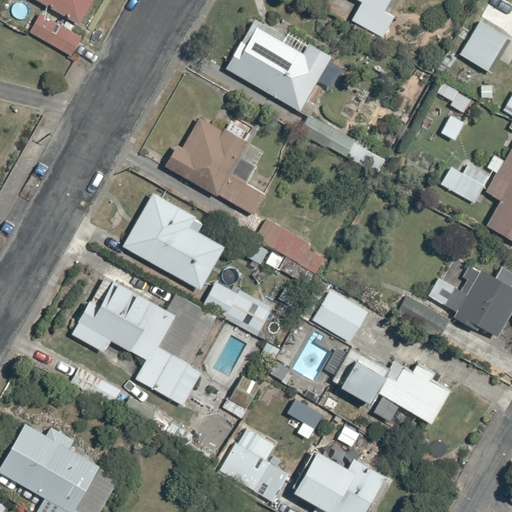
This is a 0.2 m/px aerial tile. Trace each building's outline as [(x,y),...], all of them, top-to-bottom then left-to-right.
[(43,0),(84,23),(96,0),(43,0)] [(363,0),(354,18),(387,35),(396,17),(388,12),(394,0),(363,0)] [(82,38),(42,15),(32,33),(72,55),(82,38)] [(511,42),(511,39),(482,21),(462,53),(493,72),(511,42)] [(253,22),(227,68),(305,113),(336,57),(311,43),(306,52),(253,22)] [(459,121),(444,113),(435,131),(450,139),(459,121)] [(266,152),(199,117),(170,169),(257,217),(269,195),(249,184),(266,152)] [(511,151),(489,192),(502,200),(489,224),(511,237),(511,151)] [(486,173),(463,160),(456,172),(446,166),(436,183),(469,202),(486,173)] [(199,216),(156,192),(126,246),(203,288),(227,246),(193,227),(199,216)] [(269,221),(259,238),(316,273),(325,259),(309,249),(312,243),(286,227),(284,230),(269,221)] [(471,290),(440,275),(430,295),(462,311),(459,317),(502,339),(511,319),(511,274),(500,268),(496,277),(481,270),(471,290)] [(172,311),(108,275),(75,334),(105,351),(112,340),(147,359),(136,379),(188,408),(208,370),(195,362),(218,320),(179,298),(172,311)] [(243,295),(217,281),(205,301),(227,314),(225,318),(258,336),(273,309),(244,292),(243,295)] [(371,312),(333,289),(314,321),(351,344),(371,312)] [(380,374),(346,357),(333,385),(367,401),(380,374)] [(294,368),(277,361),(270,378),(287,385),(294,368)] [(415,369),(408,366),(390,397),(436,423),(454,391),(434,380),(439,371),(420,361),(415,369)] [(117,388),(77,366),(68,382),(109,404),(117,388)] [(50,433),(29,422),(3,471),(48,496),(39,511),(102,511),(119,482),(98,471),(102,465),(73,449),(77,440),(53,427),(50,433)] [(279,443),(248,424),(222,467),(276,499),(292,474),(269,460),(279,443)] [(335,457),(321,449),(296,491),(319,505),(314,511),(372,511),(391,479),(339,449),(335,457)]
